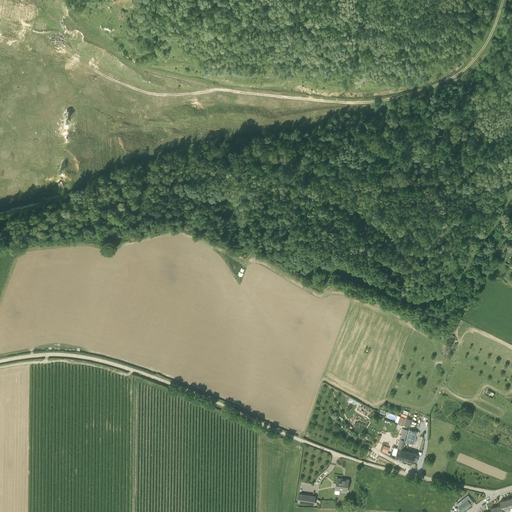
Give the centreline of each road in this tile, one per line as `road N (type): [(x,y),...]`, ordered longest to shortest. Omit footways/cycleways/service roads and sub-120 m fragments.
road 1 (unclassified): [(0,361),(49,354),(102,361),(353,459),(492,494)]
road 2 (track): [(74,63),(152,96),(231,90),(384,99),(462,70),(487,40),(502,0)]
road 3 (track): [(233,141),(324,172),(429,183),(465,176),(511,122)]
